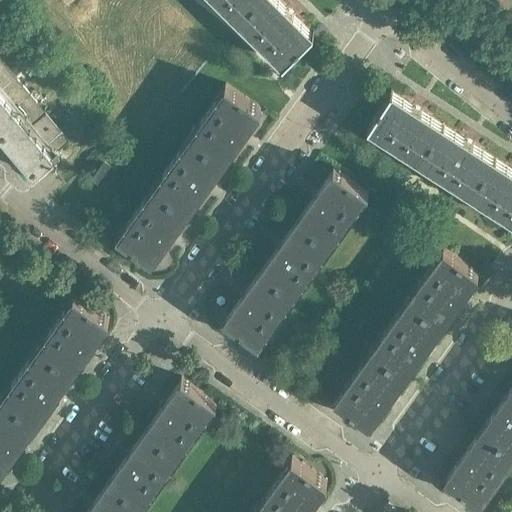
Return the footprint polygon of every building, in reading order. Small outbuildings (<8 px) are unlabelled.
[(223,0),(240,17),(256,0),(223,0)] [(280,0),(256,0),(240,17),(285,61),(313,32),(280,0)] [(0,131),(33,170),(36,168),(39,172),(57,157),(52,152),(68,139),(0,58),(0,131)] [(190,133),(223,156),(259,106),(227,83),(190,133)] [(443,123),(399,95),(390,89),(369,123),(421,156),(443,123)] [(473,190),(495,156),(443,123),(421,156),(473,190)] [(154,184),(186,207),(223,156),(190,133),(154,184)] [(511,167),(495,156),(473,190),(511,214),(511,167)] [(92,176),(96,179),(103,184),(116,166),(104,158),(92,176)] [(334,165),(298,216),(330,239),(367,189),(334,165)] [(154,184),(153,185),(118,234),(150,258),(186,207),(154,184)] [(298,216),(262,267),(294,290),(330,239),(298,216)] [(408,296),(441,319),(477,269),(444,245),(408,296)] [(294,290),(262,267),(225,317),(258,341),(294,290)] [(107,316),(75,292),(38,343),(71,366),(107,316)] [(408,296),(371,346),(404,370),(441,319),(408,296)] [(38,343),(2,393),(34,417),(71,366),(38,343)] [(404,370),(371,346),(335,397),(368,420),(404,370)] [(182,375),(146,426),(178,449),(215,399),(182,375)] [(511,384),(483,426),(511,446),(511,384)] [(0,464),(34,417),(2,393),(0,395),(0,464)] [(146,426),(110,476),(142,500),(178,449),(146,426)] [(511,452),(511,446),(483,426),(446,476),(479,499),(511,452)] [(257,505),(265,511),(301,511),(326,478),(293,455),(257,505)] [(132,511),(142,500),(110,476),(83,511),(132,511)]
